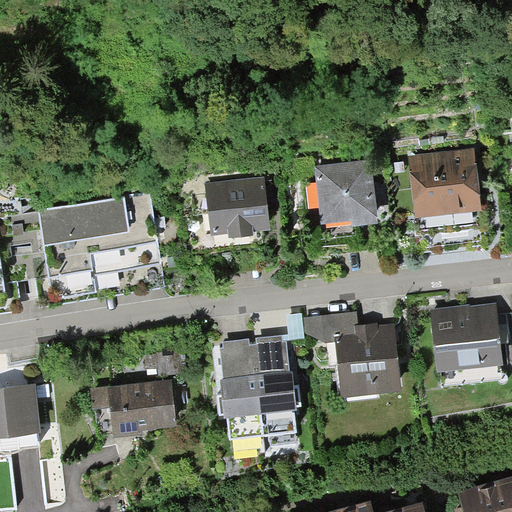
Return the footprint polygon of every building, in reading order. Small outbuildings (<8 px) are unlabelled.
[(412,217),(477,211),(474,182),(471,148),(406,154),(412,217)] [(349,224),(374,221),(368,160),(313,165),(319,232),(342,230),(350,229),(349,224)] [(210,238),(269,231),(264,192),(262,177),(203,184),(210,238)] [(0,303),(8,302),(0,261),(23,257),(23,258),(45,254),(53,298),(166,277),(150,189),(38,210),(0,216),(0,303)] [(440,383),(504,377),(497,304),(454,308),(433,310),(440,383)] [(341,394),(402,387),(393,319),(368,322),(362,322),(360,307),(304,314),(307,339),(334,336),(341,394)] [(227,411),(297,403),(294,375),(289,333),(219,341),(223,381),(227,411)] [(104,428),(179,421),(174,375),(141,378),(99,383),(104,428)] [(0,433),(43,429),(38,381),(4,385),(0,384),(0,433)] [(301,442),(300,411),(267,412),(268,443),(301,442)] [(511,511),(511,473),(499,477),(460,487),(466,511),(511,511)] [(374,511),(371,497),(346,504),(323,510),(314,511),(374,511)] [(426,511),(423,498),(385,508),(374,511),(426,511)]
